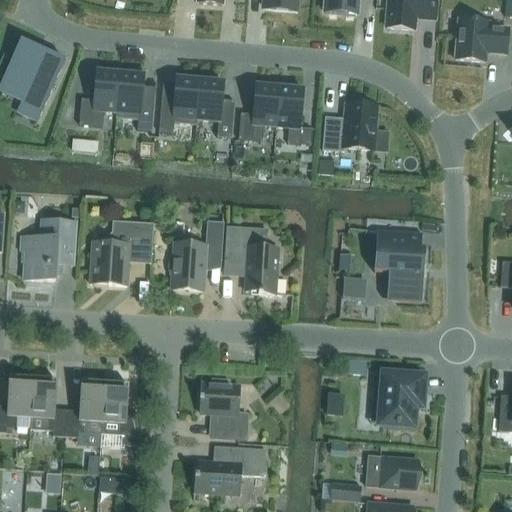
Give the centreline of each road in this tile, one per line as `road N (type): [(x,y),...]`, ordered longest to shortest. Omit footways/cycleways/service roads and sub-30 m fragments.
road 1 (residential): [(33,0),(42,19),(88,38),(360,67),(406,91),(450,138)]
road 2 (residential): [(172,330),(459,346)]
road 3 (residential): [(450,138),(459,346)]
road 4 (residential): [(157,511),(172,330)]
road 5 (residential): [(0,318),(172,330)]
road 6 (residential): [(459,346),(448,511)]
